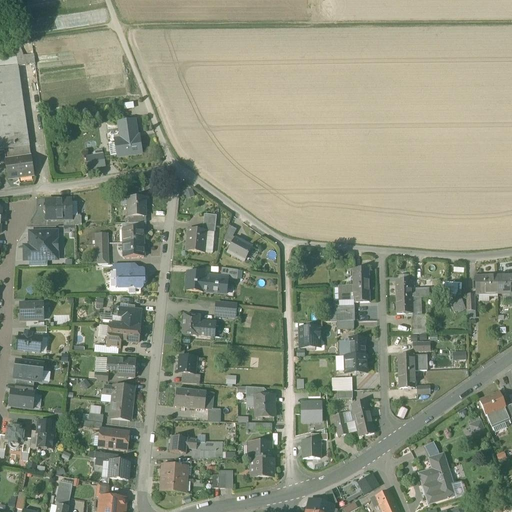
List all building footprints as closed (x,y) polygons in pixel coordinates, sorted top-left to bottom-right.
[(16,58),(17,67),(26,66),(23,57),(18,45),(14,45),(16,58)] [(23,57),(26,66),(34,65),(33,56),(23,57)] [(0,60),(0,69),(17,67),(16,58),(0,60)] [(0,69),(0,152),(4,151),(29,148),(17,67),(0,69)] [(118,123),(120,137),(121,144),(115,145),(117,156),(117,158),(141,154),(139,137),(137,137),(134,121),(127,122),(118,123)] [(110,157),(117,156),(115,145),(108,146),(110,157)] [(4,151),(6,161),(31,158),(29,148),(4,151)] [(86,158),(88,170),(105,167),(103,156),(86,158)] [(4,162),(7,181),(20,179),(20,177),(33,175),(33,177),(34,177),(31,158),(6,161),(4,162)] [(191,190),(184,192),(186,201),(194,198),(191,190)] [(127,200),(127,201),(128,207),(128,218),(131,218),(144,217),(143,210),(145,210),(145,200),(127,200)] [(46,215),(46,221),(63,221),(71,220),(71,217),(71,203),(71,201),(46,202),(46,208),(45,208),(43,210),(43,213),(45,215),(46,215)] [(204,216),(203,225),(215,226),(216,217),(204,216)] [(63,221),(63,227),(81,227),(81,217),(78,217),(71,217),(71,220),(63,221)] [(214,235),(215,226),(203,225),(202,232),(206,233),(206,234),(214,235)] [(223,242),(231,246),(235,239),(232,238),(236,231),(228,226),(223,242)] [(124,238),(124,245),(143,244),(143,230),(122,230),(123,238),(124,238)] [(185,252),(203,254),(206,234),(206,233),(202,232),(188,230),(188,232),(189,232),(188,243),(186,243),(185,252)] [(47,260),(50,260),(50,253),(56,252),(56,233),(30,234),(30,248),(24,248),(25,261),(29,261),(47,260)] [(206,234),(203,254),(212,255),(214,235),(206,234)] [(96,235),(97,246),(107,245),(107,235),(96,235)] [(227,255),(244,263),(252,248),(235,239),(231,246),(227,255)] [(144,258),(143,244),(124,245),(124,251),(123,251),(123,259),(144,258)] [(97,246),(97,256),(108,256),(107,245),(97,246)] [(108,266),(108,256),(97,256),(97,266),(108,266)] [(221,278),(236,280),(237,271),(222,269),(221,278)] [(133,288),(136,290),(140,290),(143,288),(143,284),(145,284),(146,282),(146,278),(144,276),(144,272),(143,271),(131,271),(120,271),(120,272),(120,279),(119,280),(118,280),(116,282),(116,288),(118,290),(128,289),(130,288),(130,287),(133,287),(133,288)] [(352,272),(353,287),(368,287),(368,271),(352,272)] [(202,293),(226,295),(227,282),(204,280),(204,275),(188,274),(187,277),(186,277),(186,281),(187,281),(186,292),(202,294),(202,293)] [(511,277),(497,278),(497,296),(511,295),(511,277)] [(478,296),(497,296),(497,278),(475,278),(475,296),(478,296)] [(411,282),(407,282),(401,282),(400,283),(395,283),(396,299),(411,299),(411,291),(411,282)] [(446,284),(446,298),(457,297),(457,283),(446,284)] [(33,286),(26,290),(29,297),(36,293),(33,286)] [(351,297),(353,297),(353,287),(340,288),(341,303),(351,303),(351,297)] [(368,287),(353,287),(353,297),(353,303),(353,304),(354,304),(369,303),(368,287)] [(428,290),(411,291),(411,299),(421,298),(428,298),(428,290)] [(454,315),(466,310),(460,297),(449,302),(454,315)] [(412,315),(421,315),(421,298),(411,299),(412,315)] [(412,315),(411,299),(396,299),(396,316),(412,315)] [(215,317),(227,317),(228,312),(235,313),(235,306),(216,303),(215,317)] [(20,306),(20,322),(26,321),(38,321),(43,321),(43,305),(20,306)] [(112,308),(111,317),(121,318),(120,325),(139,327),(141,311),(134,310),(134,307),(128,306),(127,310),(112,308)] [(335,311),(335,317),(335,323),(336,323),(353,322),(354,322),(354,306),(338,306),(335,307),(335,311)] [(412,315),(412,336),(417,335),(419,335),(426,335),(425,315),(421,315),(412,315)] [(182,336),(198,337),(199,325),(200,317),(183,316),(182,336)] [(110,324),(120,325),(121,318),(111,317),(110,324)] [(336,323),(336,336),(354,335),(353,322),(336,323)] [(108,340),(110,324),(99,324),(97,339),(105,339),(108,340)] [(139,327),(120,325),(110,324),(108,340),(105,339),(104,347),(119,349),(120,342),(138,344),(139,327)] [(214,327),(199,325),(198,337),(213,339),(214,327)] [(299,330),(300,349),(319,349),(319,329),(307,329),(299,330)] [(18,351),(40,354),(42,338),(31,337),(31,335),(25,334),(25,336),(19,336),(18,351)] [(339,357),(345,357),(349,357),(349,340),(344,340),(344,342),(339,342),(339,357)] [(349,357),(349,358),(365,357),(365,340),(349,340),(349,357)] [(412,345),(413,354),(434,353),(434,344),(412,345)] [(119,349),(104,347),(94,346),(94,354),(118,355),(119,349)] [(452,353),(452,363),(466,362),(466,353),(452,353)] [(61,354),(61,362),(69,363),(70,355),(61,354)] [(398,373),(413,372),(413,361),(413,356),(397,357),(398,373)] [(193,376),(195,376),(196,359),(180,357),(178,374),(182,374),(193,376)] [(336,373),(345,372),(345,358),(345,357),(339,357),(335,358),(336,373)] [(366,374),(365,357),(349,358),(345,358),(345,372),(345,375),(366,374)] [(417,361),(413,361),(413,372),(426,372),(426,358),(417,358),(417,361)] [(107,370),(107,360),(95,359),(94,374),(97,374),(106,375),(107,370)] [(107,370),(117,371),(117,360),(107,360),(107,370)] [(136,361),(117,360),(117,371),(116,377),(135,378),(136,361)] [(34,382),(38,382),(39,375),(42,373),(42,372),(43,366),(19,363),(15,366),(14,379),(16,379),(34,382)] [(42,373),(41,382),(49,383),(50,373),(42,372),(42,373)] [(414,390),(413,372),(398,373),(398,390),(414,390)] [(181,384),(192,385),(193,376),(182,374),(181,384)] [(226,376),(226,385),(235,386),(236,377),(226,376)] [(34,382),(16,379),(15,385),(33,388),(34,382)] [(85,380),(80,385),(85,391),(90,387),(85,380)] [(333,392),(337,392),(351,392),(351,380),(333,381),(333,392)] [(15,391),(32,394),(33,388),(15,385),(15,391)] [(113,397),(112,404),(131,406),(133,389),(105,387),(105,388),(104,388),(104,390),(105,390),(104,396),(113,397)] [(246,395),(246,399),(255,399),(255,398),(264,398),(264,390),(246,389),(246,395)] [(175,408),(204,411),(206,394),(176,390),(175,408)] [(9,407),(32,410),(32,408),(33,396),(34,394),(32,394),(15,391),(11,391),(9,407)] [(352,400),(351,392),(337,392),(337,401),(352,400)] [(214,394),(206,394),(204,411),(207,411),(212,411),(214,394)] [(486,417),(504,410),(505,409),(499,394),(479,402),(486,417)] [(33,396),(32,408),(40,409),(42,397),(33,396)] [(255,409),(256,419),(274,418),(273,398),(264,398),(255,398),(255,399),(255,409)] [(246,409),(255,409),(255,399),(246,399),(246,409)] [(353,413),(355,423),(370,419),(366,403),(351,407),(353,413)] [(130,422),(131,406),(112,404),(111,420),(130,422)] [(302,405),(302,424),(321,423),(320,405),(302,405)] [(91,407),(90,415),(100,416),(101,409),(91,407)] [(509,420),(504,410),(486,417),(491,428),(491,427),(503,423),(509,420)] [(207,423),(219,424),(219,411),(212,411),(207,411),(207,423)] [(343,415),(346,425),(355,423),(353,413),(343,415)] [(89,416),(88,423),(102,424),(102,425),(103,416),(100,416),(90,415),(89,415),(89,416)] [(333,417),(336,428),(346,425),(343,415),(333,417)] [(374,435),(370,419),(355,423),(357,433),(359,439),(374,435)] [(101,430),(102,424),(88,423),(84,422),(83,429),(93,430),(100,431),(100,430),(101,430)] [(355,423),(346,425),(348,436),(357,433),(355,423)] [(470,427),(474,438),(485,434),(481,423),(470,427)] [(507,431),(503,423),(491,427),(495,436),(507,431)] [(38,449),(52,450),(54,436),(53,436),(54,425),(47,424),(44,426),(38,426),(37,433),(37,435),(39,436),(37,449),(38,449)] [(246,433),(254,433),(254,425),(248,424),(246,424),(246,433)] [(254,433),(271,433),(272,425),(254,425),(254,433)] [(338,438),(348,436),(346,425),(336,428),(338,438)] [(6,445),(9,446),(9,448),(10,449),(12,451),(14,451),(16,451),(18,450),(19,448),(19,447),(23,447),(24,440),(25,432),(21,431),(21,427),(12,426),(11,430),(7,429),(6,437),(5,445),(6,445)] [(91,447),(98,448),(100,431),(93,430),(91,447)] [(98,448),(126,452),(128,434),(101,430),(100,430),(100,431),(98,448)] [(31,432),(30,440),(29,450),(38,451),(38,449),(37,449),(39,436),(37,435),(37,433),(31,432)] [(169,453),(185,455),(186,450),(187,440),(171,438),(169,453)] [(29,455),(29,450),(30,440),(24,440),(23,447),(22,455),(29,455)] [(191,451),(195,451),(196,443),(196,441),(187,440),(186,450),(191,451)] [(302,442),(303,460),(320,460),(320,442),(311,442),(302,442)] [(200,452),(215,452),(222,452),(222,443),(205,443),(196,443),(195,451),(200,451),(200,452)] [(248,460),(250,460),(272,460),(272,455),(270,455),(270,446),(272,446),(272,444),(248,444),(248,460)] [(424,448),(430,460),(440,457),(433,444),(424,448)] [(191,460),(200,460),(200,452),(200,451),(195,451),(191,451),(191,460)] [(200,460),(215,460),(215,452),(200,452),(200,460)] [(64,453),(61,459),(68,462),(70,456),(64,453)] [(96,460),(107,461),(108,455),(95,453),(94,460),(96,460)] [(108,455),(107,461),(107,462),(110,463),(110,462),(118,463),(118,456),(108,455)] [(419,476),(428,506),(454,498),(451,488),(447,476),(449,475),(443,456),(440,457),(430,460),(429,461),(432,471),(419,476)] [(185,469),(191,469),(191,460),(175,460),(174,467),(185,468),(185,469)] [(273,460),(272,460),(250,460),(250,479),(273,479),(273,460)] [(102,479),(108,480),(110,463),(107,462),(105,467),(103,467),(102,479)] [(108,480),(128,481),(129,471),(128,471),(128,465),(129,465),(129,464),(118,463),(110,462),(110,463),(108,480)] [(36,465),(28,463),(27,471),(35,473),(36,465)] [(162,479),(184,481),(185,469),(185,468),(174,467),(163,466),(162,474),(164,474),(163,479),(162,479)] [(62,469),(56,472),(55,477),(59,477),(65,475),(62,469)] [(218,473),(218,477),(225,477),(225,490),(232,490),(231,473),(218,473)] [(359,484),(365,496),(377,488),(371,477),(359,484)] [(183,494),(184,481),(162,479),(162,480),(163,480),(163,485),(162,485),(161,493),(183,494)] [(60,484),(57,498),(69,501),(72,486),(60,484)] [(460,484),(451,488),(454,498),(455,497),(456,499),(464,497),(460,484)] [(100,498),(108,499),(109,487),(97,485),(96,498),(100,499),(100,498)] [(330,507),(331,507),(337,505),(331,492),(324,495),(330,507)] [(381,511),(397,511),(389,493),(370,502),(373,508),(378,506),(381,511)] [(16,502),(25,504),(26,496),(18,494),(17,499),(16,502)] [(7,508),(15,510),(16,502),(17,499),(11,498),(10,501),(9,501),(7,508)] [(68,508),(69,501),(57,498),(55,506),(58,507),(68,508)] [(125,511),(126,501),(108,499),(100,498),(100,499),(98,511),(125,511)] [(14,511),(22,511),(25,504),(16,502),(15,510),(14,511)] [(309,504),(307,511),(331,511),(332,509),(331,507),(330,507),(311,502),(309,504)]
